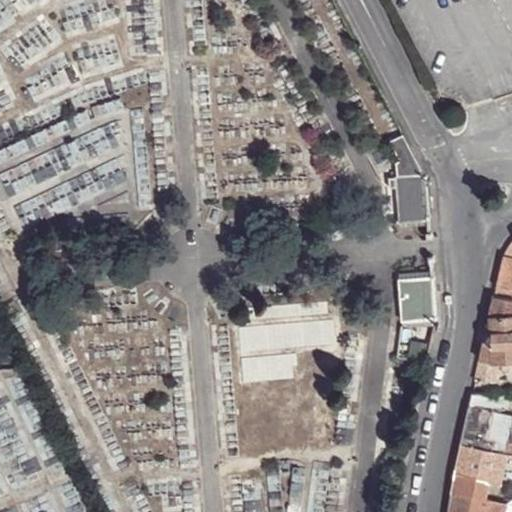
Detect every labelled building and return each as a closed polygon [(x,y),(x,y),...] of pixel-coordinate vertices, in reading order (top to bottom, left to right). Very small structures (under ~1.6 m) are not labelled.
[(401,229),(430,227),(427,180),(428,180),(428,175),(425,175),(405,137),(390,143),(402,167),(397,170),(398,185),(390,185),(390,196),(398,195),(401,229)] [(500,263),(495,287),(511,289),(511,242),(503,255),(500,263)] [(436,315),(434,277),(400,279),(403,323),(437,320),(438,320),(438,315),(436,315)] [(511,289),(495,287),(492,296),(511,300),(511,289)] [(511,300),(492,296),(487,317),(511,315),(511,300)] [(511,315),(487,317),(478,360),(496,362),(511,360),(511,315)] [(478,360),(474,379),(495,381),(496,362),(478,360)] [(498,413),(502,395),(470,394),(468,405),(498,413)] [(468,405),(459,444),(504,456),(511,416),(498,413),(468,405)] [(459,444),(450,493),(483,500),(485,493),(487,485),(498,487),(502,468),(504,456),(459,444)] [(511,455),(504,456),(502,468),(510,470),(511,466),(511,465),(511,455)] [(501,488),(498,487),(487,485),(485,493),(499,497),(501,488)] [(450,493),(447,511),(483,511),(486,501),(483,500),(450,493)] [(505,511),(507,505),(486,501),(483,511),(505,511)]
